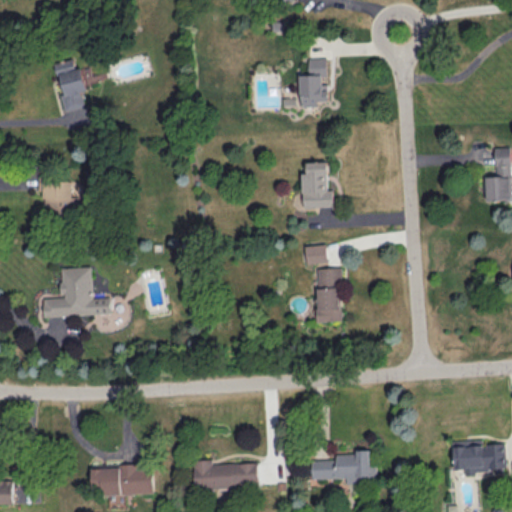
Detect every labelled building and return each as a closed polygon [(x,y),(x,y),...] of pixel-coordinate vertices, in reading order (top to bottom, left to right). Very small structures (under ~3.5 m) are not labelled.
[(309,56),(309,73),(300,73),(300,104),(318,104),(318,100),(328,100),(327,83),(325,83),(325,56),(309,56)] [(88,89),(83,66),(76,67),(74,58),(57,62),(64,92),(61,93),(65,109),(85,104),(81,90),(88,89)] [(486,199),(511,198),(510,145),(495,146),(496,175),(486,175),(486,199)] [(328,188),(327,160),(307,161),(307,172),(302,172),(303,206),(333,205),(333,188),(328,188)] [(73,176),(39,176),(39,190),(44,190),(44,208),(74,207),(73,176)] [(328,261),(327,243),(306,244),(307,262),(328,261)] [(44,315),(112,312),(111,295),(93,296),(92,265),(61,266),(62,295),(44,296),(44,315)] [(318,266),(318,320),(341,320),(341,266),(318,266)] [(454,440),(455,468),(465,467),(465,470),(506,468),(505,442),(482,443),(482,438),(454,440)] [(346,476),(347,483),(362,482),(362,476),(377,475),(377,464),(370,464),(370,448),(357,449),(357,452),(336,453),(336,458),(312,459),(313,477),(346,476)] [(258,461),(213,463),(213,458),(194,459),(195,488),(259,486),(258,461)] [(103,493),(154,491),(153,462),(92,465),(93,487),(103,487),(103,493)] [(0,500),(14,500),(13,479),(0,479),(0,500)]
